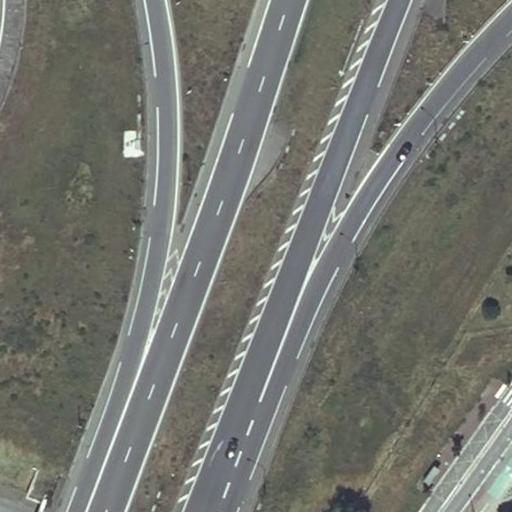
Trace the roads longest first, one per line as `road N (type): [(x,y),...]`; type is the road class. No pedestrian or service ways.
road 1 (motorway): [(288,0),(186,293),(97,511)]
road 2 (motorway): [(152,0),(163,68),(164,192),(142,319),(85,493),(93,511)]
road 3 (trunk): [(242,422),(268,402),(324,272),(365,201),(453,81),(511,18)]
road 4 (motorway): [(242,422),(398,0)]
road 5 (unclassified): [(440,511),(511,412)]
